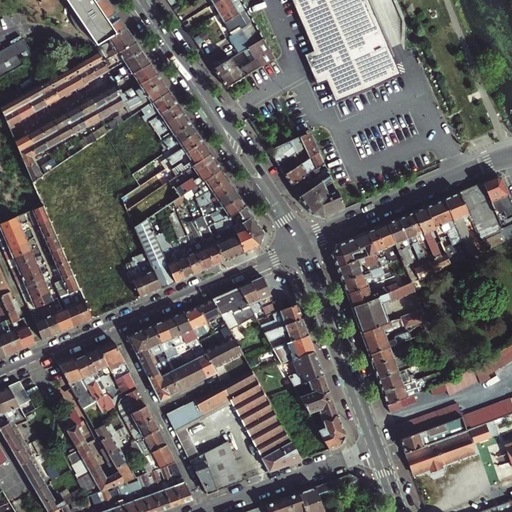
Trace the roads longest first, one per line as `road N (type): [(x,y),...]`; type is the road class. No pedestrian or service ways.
road 1 (residential): [(292,247),(0,373)]
road 2 (residential): [(306,240),(507,154)]
road 3 (residential): [(121,338),(205,511)]
road 4 (residential): [(376,447),(205,511)]
road 5 (secondary): [(306,240),(207,104)]
road 6 (secondary): [(207,104),(292,247)]
road 7 (secondary): [(349,376),(345,341),(306,240)]
road 8 (secondary): [(292,247),(349,376)]
road 9 (secondary): [(207,104),(136,0)]
